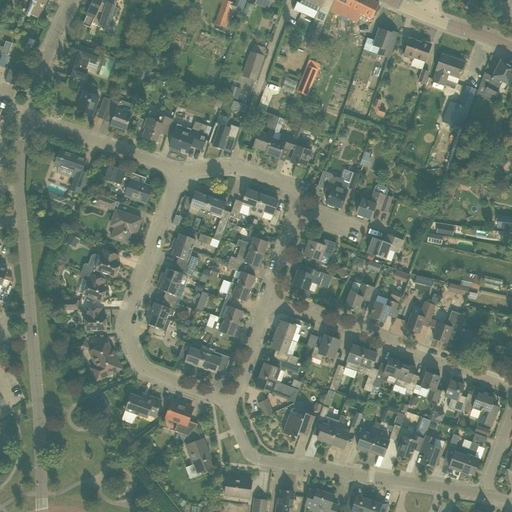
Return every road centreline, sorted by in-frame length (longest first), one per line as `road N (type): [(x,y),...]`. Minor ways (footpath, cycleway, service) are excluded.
road 1 (residential): [(231,403),(149,372),(126,338),(177,171)]
road 2 (residential): [(41,511),(21,214)]
road 3 (residential): [(482,497),(259,460),(248,453),(231,403)]
road 4 (residential): [(511,389),(268,296)]
road 5 (residential): [(177,171),(27,111)]
road 6 (residential): [(297,210),(289,187),(230,164),(177,171)]
